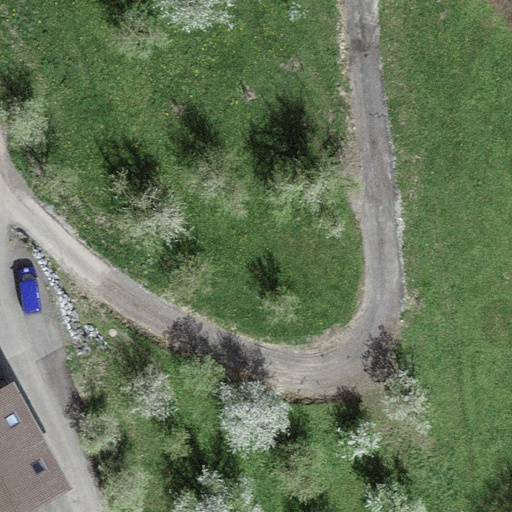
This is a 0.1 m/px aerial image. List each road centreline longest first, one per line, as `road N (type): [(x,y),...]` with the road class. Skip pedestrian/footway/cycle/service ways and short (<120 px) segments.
road 1 (track): [(361,0),(379,202),(355,343),(336,363),(303,364),(134,298),(69,256),(0,175)]
road 2 (unclassified): [(0,305),(89,511)]
